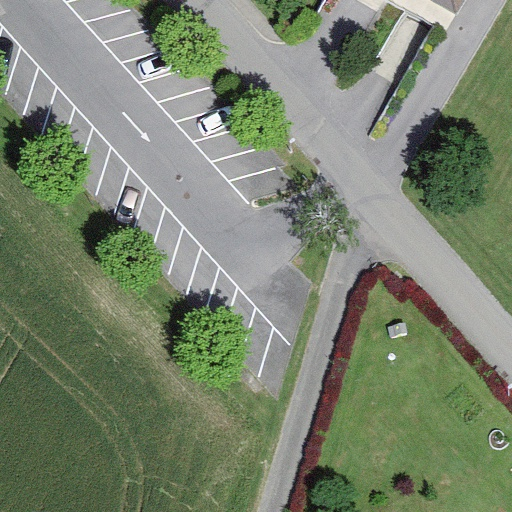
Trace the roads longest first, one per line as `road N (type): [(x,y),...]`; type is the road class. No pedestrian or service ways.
road 1 (residential): [(379,220),(332,287),(262,511)]
road 2 (residential): [(379,220),(275,82),(197,0)]
road 3 (residential): [(511,360),(379,220)]
